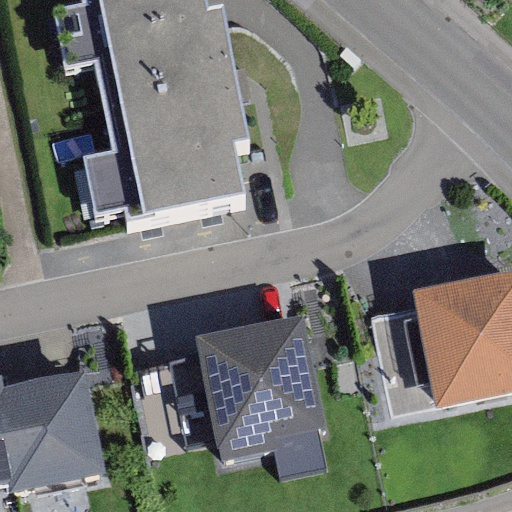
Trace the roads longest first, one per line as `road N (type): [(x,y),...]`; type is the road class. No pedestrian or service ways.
road 1 (residential): [(499,116),(350,254),(0,327)]
road 2 (tertiary): [(368,0),(499,116)]
